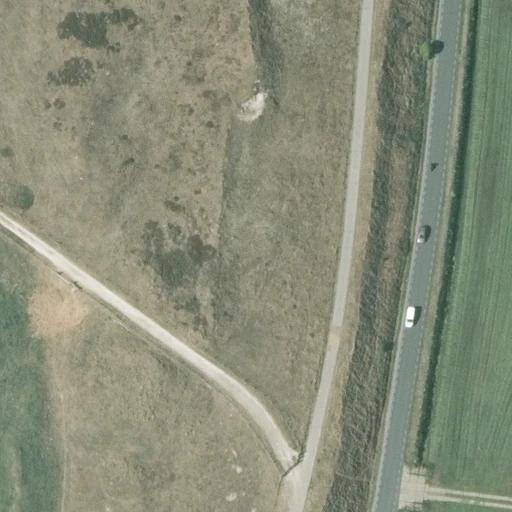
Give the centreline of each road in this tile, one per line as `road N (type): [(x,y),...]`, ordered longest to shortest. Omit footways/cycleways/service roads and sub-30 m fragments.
road 1 (secondary): [(386,511),(453,0)]
road 2 (track): [(0,218),(254,410),(290,469),(298,499)]
road 3 (track): [(511,503),(389,489)]
